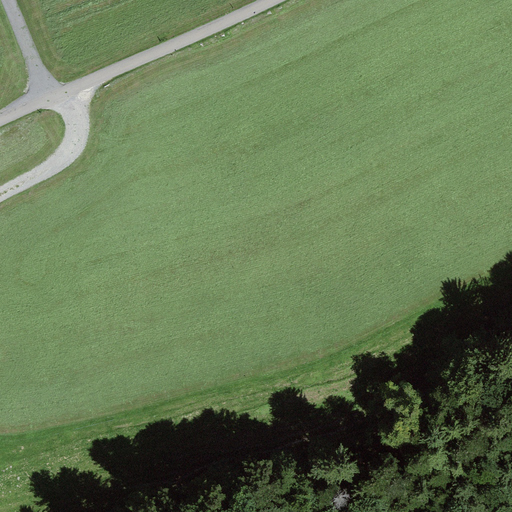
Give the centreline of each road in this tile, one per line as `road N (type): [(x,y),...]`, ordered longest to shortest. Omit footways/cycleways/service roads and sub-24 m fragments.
road 1 (track): [(272,0),(0,121)]
road 2 (track): [(0,193),(69,157),(79,117),(72,90)]
